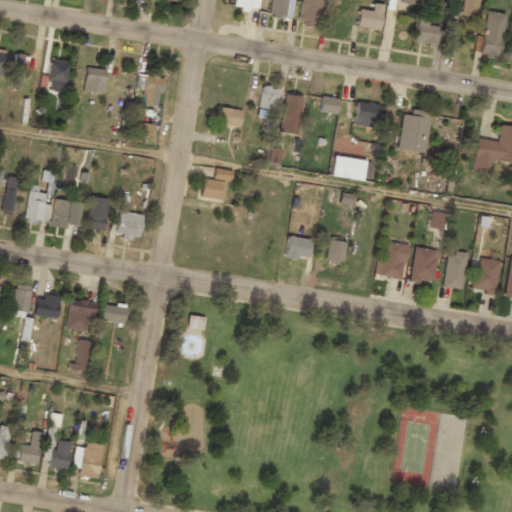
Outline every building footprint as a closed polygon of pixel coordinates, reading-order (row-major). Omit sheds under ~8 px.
[(256,0),(232,0),(231,8),(247,11),(247,7),(255,9),(256,0)] [(283,17),(286,0),(268,0),(266,14),(283,17)] [(300,0),(297,25),(315,28),(318,0),(300,0)] [(477,0),(459,0),(458,13),(475,16),(477,0)] [(354,27),(377,30),(381,4),(371,3),(370,11),(357,9),(354,27)] [(497,57),(502,14),(484,11),(479,54),(497,57)] [(434,46),(437,27),(426,25),(427,20),(417,18),(412,42),(434,46)] [(22,54),(12,53),(8,86),(18,88),(22,54)] [(64,92),(65,60),(46,59),(45,80),(49,80),(48,91),(64,92)] [(81,90),(100,93),(104,70),(84,67),(81,90)] [(144,75),(140,104),(154,106),(156,92),(161,93),(163,78),(144,75)] [(275,88),(259,86),(257,108),(273,109),(275,88)] [(299,97),(281,95),(278,133),(296,134),(299,97)] [(334,115),(337,99),(319,96),(316,111),(334,115)] [(379,104),(353,103),(352,126),(378,127),(379,104)] [(214,124),(237,126),(239,110),(216,107),(214,124)] [(255,118),(265,119),(266,110),(256,108),(255,118)] [(400,114),(395,149),(422,153),(428,112),(409,109),(408,116),(400,114)] [(150,138),(152,124),(133,122),(131,136),(150,138)] [(474,139),(470,172),(487,174),(488,160),(511,163),(511,126),(498,125),(496,141),(474,139)] [(367,162),(331,156),(328,176),(364,181),(367,162)] [(230,170),(212,168),(211,179),(229,181),(230,170)] [(0,212),(0,197),(3,176),(16,177),(11,216),(0,212)] [(198,197),(221,200),(223,181),(200,179),(198,197)] [(21,220),(28,183),(49,188),(43,226),(21,220)] [(83,230),(88,197),(105,199),(100,231),(83,230)] [(47,224),(71,228),(74,202),(50,198),(47,224)] [(135,243),(112,240),(117,207),(141,210),(135,243)] [(442,213),(429,212),(427,228),(441,230),(442,213)] [(305,259),(308,240),(285,236),(282,256),(305,259)] [(343,242),(326,240),(323,262),(339,265),(343,242)] [(379,259),(375,259),(371,274),(399,280),(406,245),(383,241),(379,259)] [(408,280),(432,282),(435,250),(411,247),(408,280)] [(463,254),(444,252),(440,287),(460,289),(463,254)] [(491,293),(497,261),(475,257),(469,289),(491,293)] [(501,297),(511,298),(511,257),(508,257),(501,297)] [(29,286),(13,284),(8,309),(25,312),(29,286)] [(41,299),(33,299),(32,316),(56,317),(57,296),(41,295),(41,299)] [(93,316),(94,302),(66,300),(63,329),(83,331),(85,315),(93,316)] [(100,304),(98,321),(122,323),(123,306),(100,304)] [(186,314),(184,327),(200,330),(201,316),(186,314)] [(71,370),(83,371),(87,341),(74,339),(71,370)] [(0,459),(3,460),(8,427),(0,425),(0,459)] [(18,444),(15,463),(35,465),(39,432),(29,431),(27,445),(18,444)] [(68,442),(55,440),(54,450),(48,449),(46,467),(64,470),(68,442)] [(83,447),(72,447),(70,468),(77,468),(76,476),(96,478),(99,444),(83,442),(83,447)]
